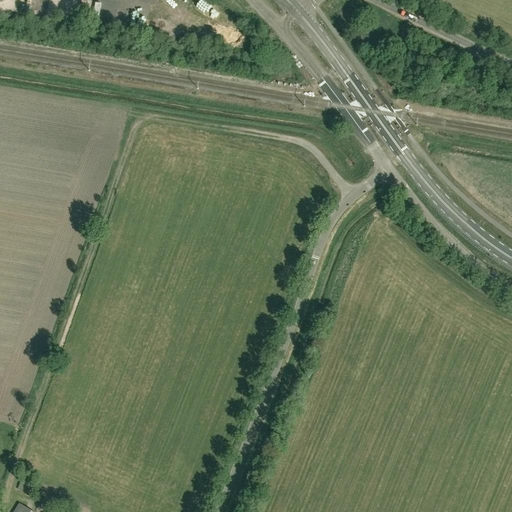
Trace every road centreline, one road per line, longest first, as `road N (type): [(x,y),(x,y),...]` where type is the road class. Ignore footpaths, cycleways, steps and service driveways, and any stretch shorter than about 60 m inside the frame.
road 1 (track): [(0,511),(134,129),(157,118),(275,136)]
road 2 (unclassified): [(219,511),(325,232),(340,207),(388,168)]
road 3 (primary): [(511,259),(420,177),(297,11)]
road 4 (unclassified): [(388,168),(278,26)]
road 5 (unclassified): [(511,289),(461,253),(388,168)]
road 6 (unclassified): [(375,0),(511,64)]
